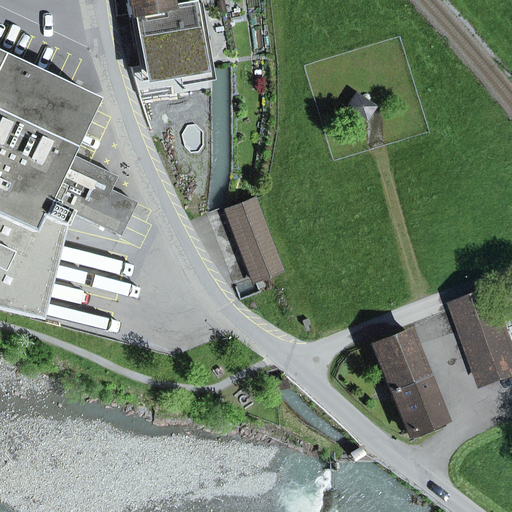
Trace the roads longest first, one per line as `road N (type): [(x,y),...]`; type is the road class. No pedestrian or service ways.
road 1 (unclassified): [(292,367),(203,280),(145,160),(93,0)]
road 2 (unclassified): [(511,279),(292,367)]
road 3 (unclassified): [(292,367),(472,511)]
road 4 (track): [(379,146),(425,312)]
